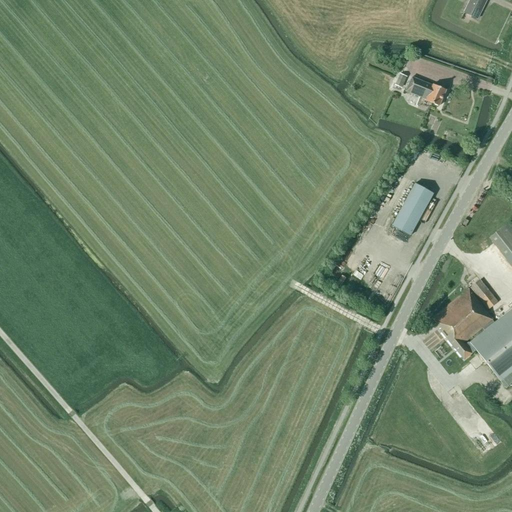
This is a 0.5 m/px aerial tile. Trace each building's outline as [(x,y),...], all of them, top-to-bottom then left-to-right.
[(470,0),(464,13),(477,19),(486,0),(470,0)] [(399,74),(395,85),(402,88),(406,77),(399,74)] [(432,85),(432,86),(411,77),(405,91),(426,100),(425,101),(438,107),(445,90),(432,85)] [(420,170),(422,165),(410,160),(408,164),(420,170)] [(409,236),(432,194),(415,184),(391,227),(409,236)] [(487,238),(511,268),(511,229),(506,222),(487,238)] [(345,258),(343,261),(349,265),(358,253),(350,247),(343,256),(345,258)] [(470,288),(488,310),(497,303),(480,280),(470,288)] [(464,360),(472,354),(471,353),(474,351),(467,343),(464,345),(463,344),(482,328),(486,333),(471,345),(506,387),(511,381),(511,311),(496,325),(492,320),(468,289),(432,319),(440,329),(439,330),(464,360)]
